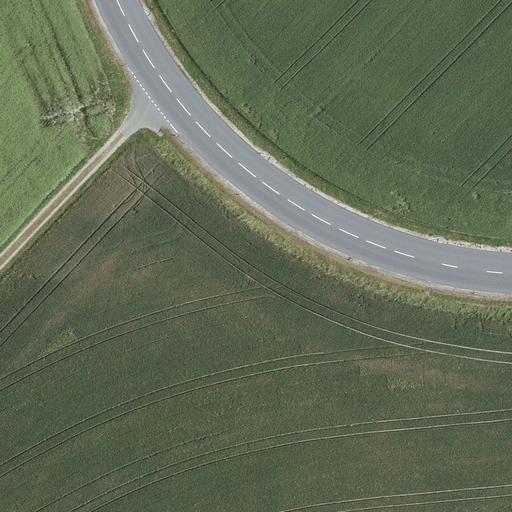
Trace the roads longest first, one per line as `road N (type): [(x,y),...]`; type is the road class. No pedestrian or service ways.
road 1 (secondary): [(116,0),(172,94),(255,178),(374,244),(511,274)]
road 2 (track): [(172,94),(0,267)]
